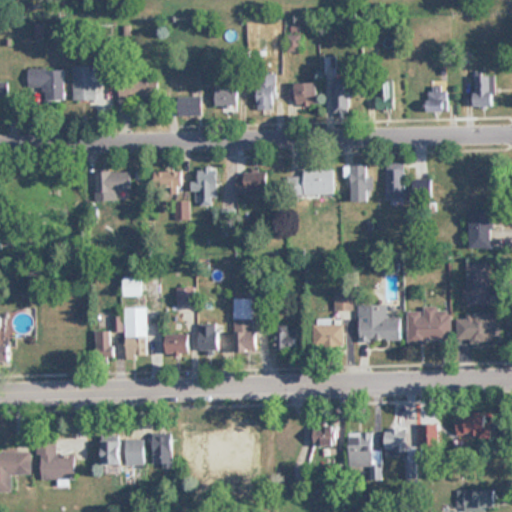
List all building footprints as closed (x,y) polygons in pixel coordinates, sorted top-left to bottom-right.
[(301,50),(300,34),(288,35),(288,50),(301,50)] [(73,65),(74,99),(97,99),(97,84),(112,84),(112,65),(73,65)] [(45,101),(64,101),(64,68),(29,68),(29,90),(45,90),(45,101)] [(259,109),(276,109),(276,73),(259,73),(259,109)] [(497,75),(476,75),(476,106),(497,106),(497,75)] [(159,77),(119,77),(119,98),(159,98),(159,77)] [(350,113),(350,79),(333,79),(333,113),(350,113)] [(0,102),(9,102),(9,82),(0,81),(0,102)] [(396,81),(377,81),(377,108),(396,108),(396,81)] [(319,82),(297,82),(297,105),(319,105),(319,82)] [(216,83),(216,105),(242,105),(242,83),(216,83)] [(429,111),(448,111),(448,85),(429,85),(429,111)] [(179,96),(179,116),(202,116),(202,86),(190,86),(190,96),(179,96)] [(474,161),(474,176),(458,176),(458,195),(494,195),(494,161),(474,161)] [(407,197),(407,163),(388,163),(388,197),(407,197)] [(373,176),(369,176),(369,164),(353,164),(353,201),(373,201),(373,176)] [(219,169),(199,169),(199,181),(193,181),(193,193),(199,193),(199,205),(219,205),(219,169)] [(305,175),(292,175),(292,194),(337,194),(337,169),(305,169),(305,175)] [(118,199),(118,190),(133,189),(132,170),(96,172),(97,200),(118,199)] [(161,188),(185,188),(185,170),(161,170),(161,188)] [(270,171),(237,171),(237,195),(270,195),(270,171)] [(494,247),(494,209),(471,209),(471,247),(494,247)] [(490,262),(465,262),(465,306),(490,306),(490,262)] [(126,295),(144,295),(144,276),(126,276),(126,295)] [(193,287),(177,287),(177,303),(193,303),(193,287)] [(336,309),(353,309),(353,293),(336,293),(336,309)] [(256,297),(235,297),(235,352),(256,352),(256,297)] [(402,341),(401,317),(388,317),(388,304),(359,304),(360,341),(402,341)] [(127,356),(149,356),(149,306),(127,306),(127,356)] [(408,308),(408,341),(451,341),(451,308),(408,308)] [(459,313),(459,340),(496,340),(496,313),(459,313)] [(347,319),(317,319),(317,346),(347,346),(347,319)] [(201,352),(220,352),(220,325),(201,325),(201,352)] [(301,350),(301,328),(277,328),(277,350),(301,350)] [(97,331),(97,362),(113,362),(113,331),(97,331)] [(166,353),(191,353),(191,334),(166,334),(166,353)] [(0,365),(11,365),(11,340),(0,340),(0,365)] [(490,414),(459,414),(459,437),(490,437),(490,414)] [(340,422),(316,422),(316,445),(340,445),(340,422)] [(290,444),(305,444),(305,427),(277,427),(277,443),(290,443),(290,444)] [(410,445),(409,429),(385,430),(386,453),(417,452),(417,445),(410,445)] [(350,433),(350,466),(375,466),(375,433),(350,433)] [(155,463),(175,463),(175,434),(155,434),(155,463)] [(147,438),(127,438),(127,464),(147,464),(147,438)] [(104,464),(125,464),(125,439),(104,439),(104,464)] [(41,480),(77,479),(77,455),(58,455),(58,442),(41,443),(41,480)] [(0,453),(0,493),(16,492),(16,477),(32,476),(31,452),(0,453)] [(416,477),(416,464),(408,464),(408,477),(416,477)] [(498,511),(498,490),(458,490),(458,511),(498,511)]
